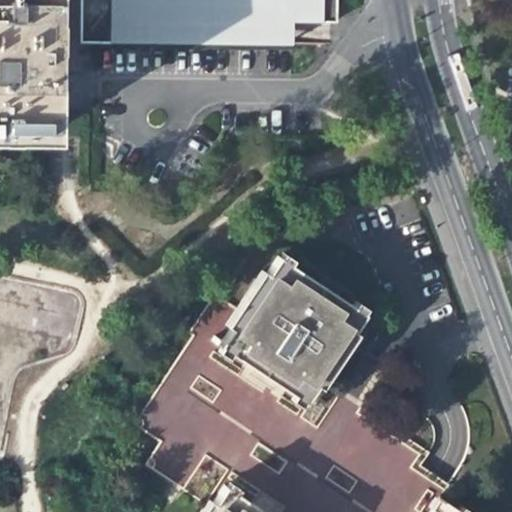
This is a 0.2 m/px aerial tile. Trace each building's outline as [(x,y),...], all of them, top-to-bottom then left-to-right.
[(47,78),(47,0),(0,0),(0,131),(46,132),(47,78)] [(78,0),(78,37),(223,41),(261,41),(262,19),(317,21),(317,0),(78,0)] [(271,279),(266,276),(229,331),(234,334),(222,351),(272,384),(307,408),(318,391),(323,394),(359,340),(355,337),(367,318),(282,261),(271,279)] [(147,466),(159,471),(167,450),(155,445),(147,466)] [(261,511),(226,488),(215,504),(211,502),(204,511),(261,511)] [(463,511),(461,510),(460,511),(454,511),(442,503),(435,511),(463,511)]
